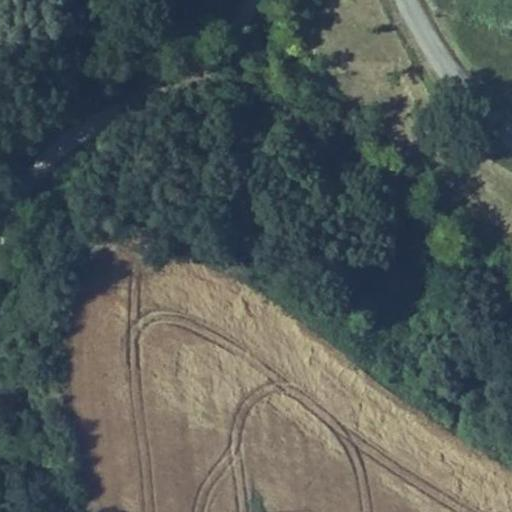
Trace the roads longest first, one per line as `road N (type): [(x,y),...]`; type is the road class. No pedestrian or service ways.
road 1 (track): [(0,235),(20,192),(53,155),(91,125),(214,68),(241,40),(255,0)]
road 2 (tertiary): [(404,0),(448,72),(511,136)]
